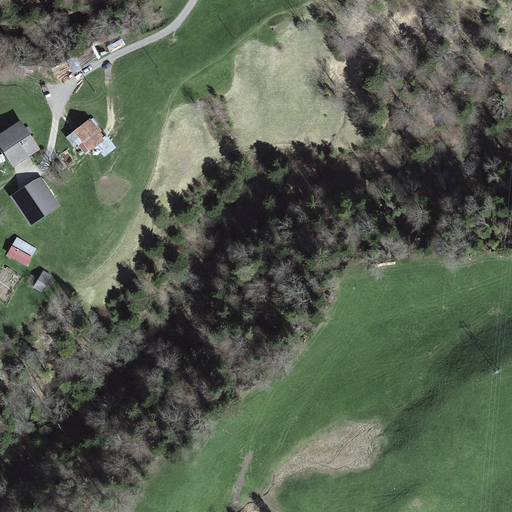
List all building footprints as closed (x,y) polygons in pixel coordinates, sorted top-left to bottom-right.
[(90,123),(70,139),(86,159),(106,142),(90,123)] [(14,124),(0,134),(0,152),(12,168),(34,151),(14,124)] [(57,205),(40,179),(13,197),(31,223),(57,205)] [(37,250),(18,238),(7,256),(26,268),(37,250)] [(43,272),(35,289),(43,293),(52,276),(43,272)]
